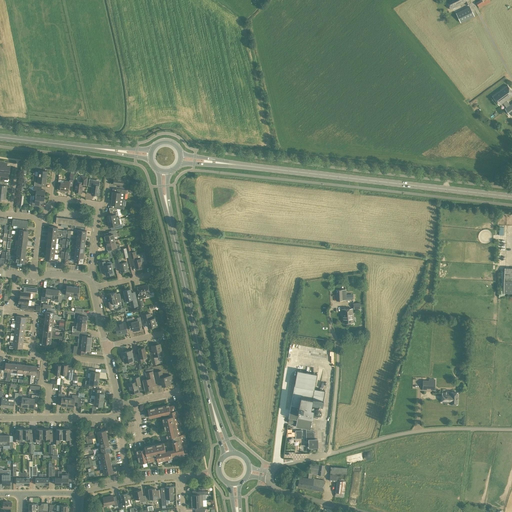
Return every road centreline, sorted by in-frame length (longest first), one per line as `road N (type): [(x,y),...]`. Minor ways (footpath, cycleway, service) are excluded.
road 1 (secondary): [(511,197),(180,159)]
road 2 (secondary): [(228,454),(163,173)]
road 3 (unclassified): [(271,471),(411,432),(511,428)]
road 4 (residential): [(46,418),(44,358),(30,353),(35,317),(8,309),(14,274)]
road 5 (secondary): [(149,155),(0,137)]
